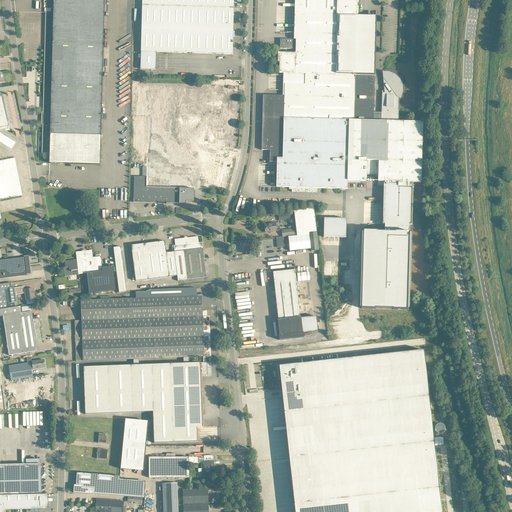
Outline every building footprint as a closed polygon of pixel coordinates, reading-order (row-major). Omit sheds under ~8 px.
[(53,0),(54,1),(53,13),(46,12),(42,152),(50,153),(49,163),(65,164),(100,165),(100,159),(104,0),(53,0)] [(233,0),(142,0),(140,69),(156,70),(156,52),(232,54),(233,43),(233,41),(232,41),(232,37),(234,37),(234,31),(233,31),(233,0)] [(2,95),(0,95),(0,220),(2,220),(2,218),(6,217),(20,214),(17,202),(14,187),(5,189),(5,190),(0,190),(0,130),(5,130),(8,129),(8,127),(8,126),(7,122),(2,95)] [(148,115),(146,177),(146,187),(193,188),(205,189),(206,158),(203,158),(204,117),(148,115)] [(146,187),(146,177),(134,176),(134,198),(133,198),(133,202),(158,203),(158,204),(158,202),(166,202),(166,204),(166,203),(179,203),(179,204),(186,204),(186,203),(186,201),(194,201),(194,190),(193,190),(193,188),(146,187)] [(296,235),(288,236),(290,251),(299,250),(311,249),(311,251),(318,250),(316,232),(309,233),(309,232),(316,232),(314,208),(294,211),(296,228),(295,228),(296,235)] [(290,213),(281,214),(282,221),(291,220),(290,213)] [(347,231),(350,231),(350,217),(346,217),(346,218),(320,218),(320,237),(347,237),(347,231)] [(264,224),(265,231),(269,231),(269,232),(276,231),(280,230),(280,226),(276,227),(275,223),(264,224)] [(283,237),(288,236),(296,235),(295,228),(282,230),(283,237)] [(362,233),(360,307),(361,307),(361,309),(375,309),(375,308),(393,309),(407,310),(407,308),(409,308),(411,234),(409,234),(409,232),(384,231),(363,231),(363,233),(362,233)] [(198,237),(176,239),(175,239),(175,246),(174,246),(174,245),(178,281),(206,277),(202,242),(199,243),(198,237)] [(165,241),(143,244),(147,280),(169,277),(177,276),(174,252),(166,253),(165,241)] [(136,281),(147,280),(143,244),(131,245),(136,281)] [(87,273),(86,274),(89,294),(116,290),(113,266),(102,268),(101,256),(93,257),(92,250),(84,251),(87,273)] [(87,273),(84,251),(76,252),(77,260),(78,270),(78,275),(87,273)] [(0,260),(0,278),(27,275),(27,274),(31,274),(29,256),(24,256),(24,257),(0,260)] [(78,270),(77,260),(65,261),(65,265),(67,265),(67,266),(63,267),(64,276),(73,275),(72,271),(78,270)] [(273,272),(278,320),(300,317),(300,312),(306,311),(305,303),(299,304),(296,281),(298,281),(298,282),(310,280),(309,272),(297,273),(297,276),(296,277),(295,272),(297,272),(297,270),(273,272)] [(124,274),(117,275),(119,292),(126,291),(124,274)] [(0,284),(0,309),(18,307),(16,295),(25,293),(26,301),(35,299),(34,288),(24,290),(23,287),(25,287),(24,286),(12,288),(11,283),(12,283),(11,283),(0,284)] [(202,311),(201,296),(196,296),(196,288),(191,288),(151,290),(146,292),(136,292),(136,299),(131,299),(133,359),(139,359),(183,357),(189,357),(203,357),(205,357),(211,356),(209,316),(206,316),(206,311),(202,311)] [(133,359),(131,299),(81,301),(82,320),(75,321),(76,361),(133,359)] [(21,306),(18,307),(0,309),(0,316),(3,316),(9,355),(38,351),(37,343),(42,342),(42,338),(41,338),(41,336),(42,336),(41,334),(40,329),(41,329),(40,327),(39,327),(39,325),(41,324),(40,324),(40,323),(39,323),(39,321),(39,318),(33,319),(32,311),(22,313),(21,306)] [(278,320),(279,335),(303,332),(303,333),(318,331),(316,316),(301,318),(301,317),(300,317),(278,320)] [(286,365),(277,366),(277,367),(278,367),(279,379),(279,380),(282,380),(290,458),(434,442),(433,438),(424,350),(304,363),(299,364),(298,364),(299,366),(287,367),(286,365)] [(206,363),(205,357),(203,357),(204,363),(189,363),(189,357),(183,357),(184,363),(139,365),(139,359),(133,359),(133,365),(83,367),(85,414),(153,412),(154,443),(197,441),(197,427),(203,427),(201,375),(204,375),(204,374),(205,374),(205,376),(211,376),(211,362),(206,363)] [(44,360),(39,361),(32,362),(33,369),(45,367),(44,360)] [(33,377),(31,363),(9,367),(11,380),(33,377)] [(45,426),(45,412),(29,411),(29,425),(45,426)] [(0,431),(15,431),(15,417),(0,417),(0,431)] [(124,419),(120,469),(142,471),(146,421),(124,419)] [(98,443),(106,444),(107,434),(99,433),(98,443)] [(434,442),(290,458),(296,511),(441,511),(434,446),(444,445),(443,437),(433,438),(434,442)] [(108,450),(98,449),(97,459),(107,459),(108,450)] [(189,463),(189,457),(149,457),(149,462),(149,478),(189,478),(189,463)] [(204,457),(189,457),(189,463),(200,463),(200,461),(202,461),(202,476),(206,476),(211,476),(211,468),(214,468),(214,461),(204,461),(204,457)] [(0,495),(41,495),(41,464),(0,464),(0,495)] [(75,485),(74,485),(73,492),(74,492),(79,493),(143,498),(143,497),(144,489),(144,485),(119,483),(120,476),(76,473),(75,485)] [(165,483),(165,511),(178,511),(177,483),(165,483)] [(182,490),(183,505),(208,504),(208,491),(209,491),(215,490),(214,484),(205,485),(206,489),(182,490)] [(0,511),(5,511),(6,511),(7,511),(7,510),(8,510),(47,509),(47,494),(41,495),(0,495),(0,511)] [(122,511),(124,501),(101,499),(96,499),(95,511),(98,511),(122,511)]
